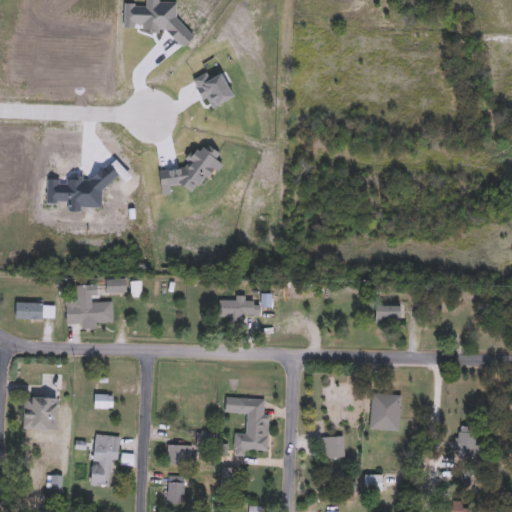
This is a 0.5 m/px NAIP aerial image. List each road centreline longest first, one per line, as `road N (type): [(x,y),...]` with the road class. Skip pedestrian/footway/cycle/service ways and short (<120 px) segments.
road 1 (residential): [(0,343),(8,352),(511,360)]
road 2 (residential): [(141,511),(151,355)]
road 3 (residential): [(296,360),(289,511)]
road 4 (residential): [(439,361),(435,511)]
